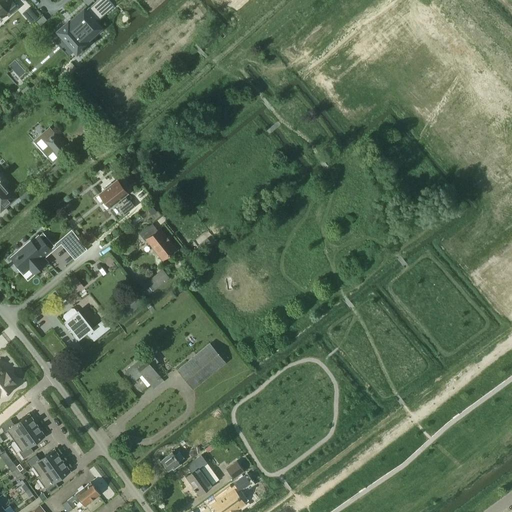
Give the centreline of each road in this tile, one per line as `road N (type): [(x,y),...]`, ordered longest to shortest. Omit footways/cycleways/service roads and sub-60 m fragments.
road 1 (unclassified): [(511,340),(291,511)]
road 2 (residential): [(478,183),(345,27),(376,0)]
